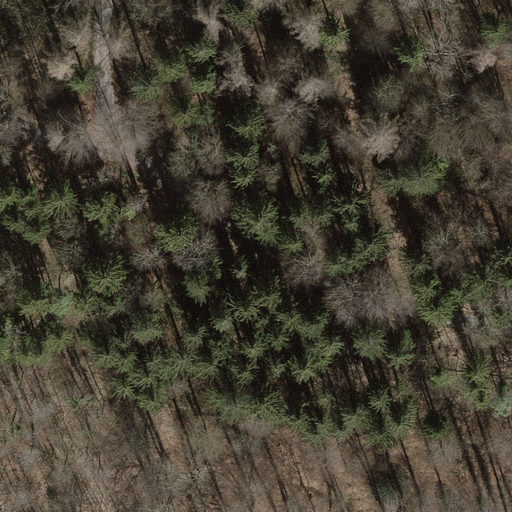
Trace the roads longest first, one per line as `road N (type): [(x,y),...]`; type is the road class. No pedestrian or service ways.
road 1 (track): [(126,150),(340,290),(449,321),(511,326)]
road 2 (track): [(108,0),(98,27),(108,104),(126,150)]
road 3 (track): [(126,150),(22,134),(0,121)]
